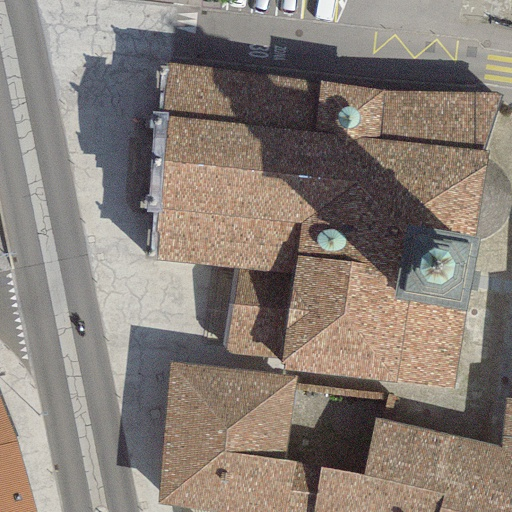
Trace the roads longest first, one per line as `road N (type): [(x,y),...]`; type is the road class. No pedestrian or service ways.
road 1 (unclassified): [(7,21),(139,40),(511,68)]
road 2 (primary): [(7,21),(67,342)]
road 3 (primary): [(67,342),(98,511)]
